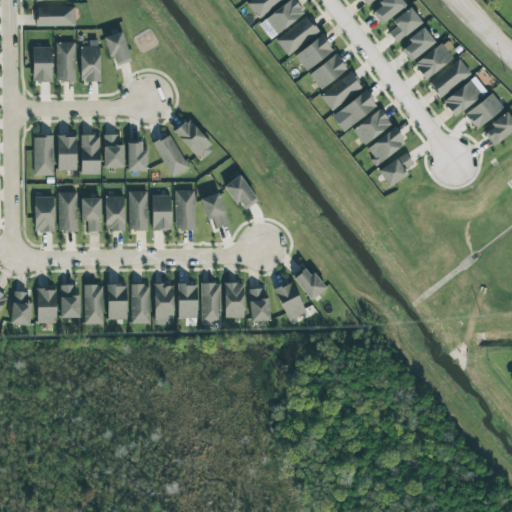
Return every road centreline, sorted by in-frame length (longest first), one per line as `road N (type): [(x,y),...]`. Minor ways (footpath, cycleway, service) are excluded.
road 1 (residential): [(8,0),(10,238),(17,251)]
road 2 (residential): [(17,251),(196,256),(258,247)]
road 3 (residential): [(327,0),(456,166)]
road 4 (residential): [(9,109),(113,107),(147,98)]
